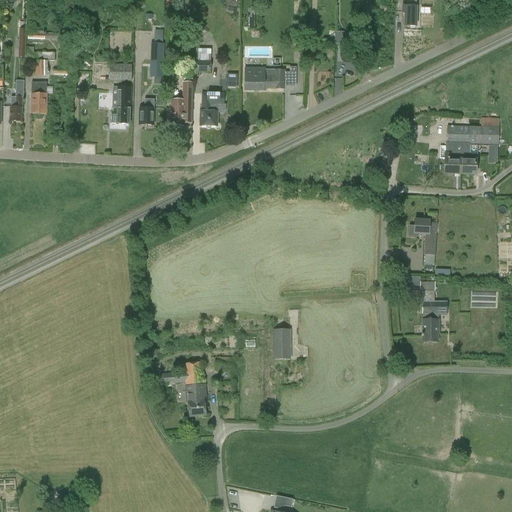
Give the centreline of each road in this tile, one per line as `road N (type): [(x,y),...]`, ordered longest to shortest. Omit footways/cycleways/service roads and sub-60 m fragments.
road 1 (unclassified): [(394,389),(382,307),(387,199),(404,190),(474,192),(511,168)]
road 2 (residential): [(303,116),(181,162),(0,154)]
road 3 (unclassified): [(224,511),(217,443),(226,430),(336,424),(394,389)]
road 4 (unclassified): [(303,116),(511,15)]
road 5 (unclassified): [(394,389),(433,371),(511,372)]
